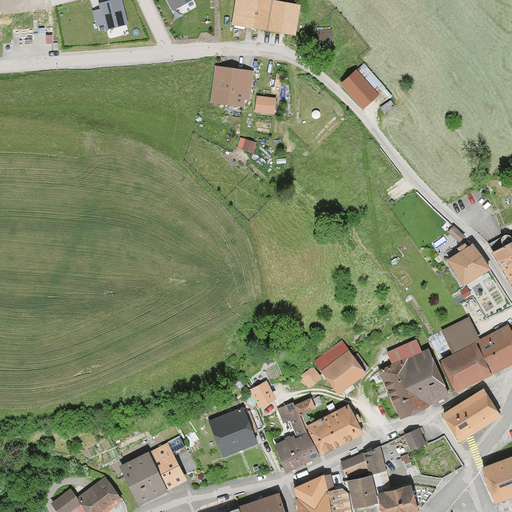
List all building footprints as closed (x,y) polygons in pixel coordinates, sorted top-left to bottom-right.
[(128,26),(121,0),(119,0),(99,5),(100,10),(92,12),(96,28),(104,26),(105,32),(128,26)] [(198,0),(166,0),(173,13),(198,0)] [(303,5),(260,0),(236,0),(233,28),(300,36),(303,5)] [(334,29),(318,29),(318,42),(334,42),(334,29)] [(254,72),(215,67),(210,104),(244,108),(245,101),(250,102),(254,72)] [(379,94),(356,73),(341,88),(365,110),(379,94)] [(276,112),(276,95),(257,94),(256,111),(276,112)] [(511,244),(493,255),(511,288),(511,244)] [(474,245),(448,260),(463,287),(490,272),(474,245)] [(454,355),(441,361),(458,393),(511,364),(511,330),(510,325),(482,340),(470,318),(442,332),(454,355)] [(379,372),(402,420),(451,397),(428,350),(422,352),(417,340),(387,354),(392,365),(379,372)] [(351,349),(321,370),(338,395),(369,373),(351,349)] [(267,383),(251,390),(259,408),(275,400),(267,383)] [(485,389),(444,415),(461,443),(500,415),(485,389)] [(294,402),(278,411),(285,424),(290,421),(299,437),(294,440),(291,436),(273,446),(289,474),(323,457),(307,426),(294,402)] [(352,404),(307,426),(323,457),(367,435),(352,404)] [(244,407),(209,421),(223,458),(259,445),(244,407)] [(418,430),(405,436),(412,451),(425,444),(418,430)] [(169,440),(174,449),(185,444),(181,434),(169,440)] [(168,443),(120,467),(139,506),(188,482),(168,443)] [(368,466),(370,475),(387,471),(381,447),(341,464),(344,474),(368,466)] [(511,456),(482,468),(495,504),(511,498),(511,456)] [(324,475),(294,488),(300,511),(351,511),(347,489),(335,491),(331,476),(324,475)] [(373,475),(348,481),(354,510),(380,503),(373,475)] [(71,490),(51,504),(56,511),(108,511),(122,502),(104,477),(76,497),(71,490)] [(380,503),(381,511),(418,511),(411,485),(378,494),(380,503)] [(287,511),(281,493),(238,507),(240,511),(287,511)]
